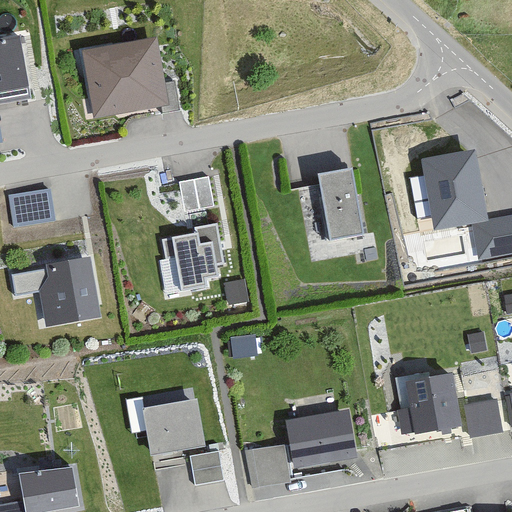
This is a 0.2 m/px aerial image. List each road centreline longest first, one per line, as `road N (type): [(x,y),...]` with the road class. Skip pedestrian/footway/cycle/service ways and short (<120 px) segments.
road 1 (residential): [(456,56),(399,106),(0,177)]
road 2 (residential): [(511,469),(282,511)]
